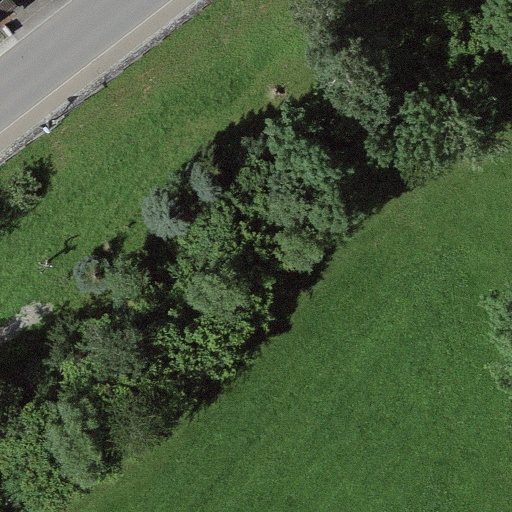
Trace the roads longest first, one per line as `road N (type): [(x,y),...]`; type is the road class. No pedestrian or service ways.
road 1 (track): [(438,0),(384,45),(0,452)]
road 2 (tertiary): [(121,0),(0,95)]
